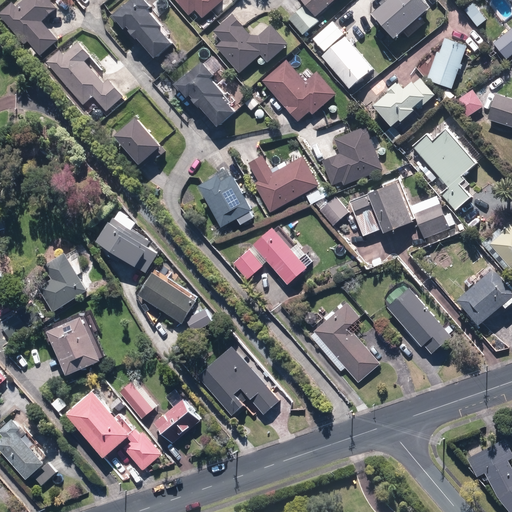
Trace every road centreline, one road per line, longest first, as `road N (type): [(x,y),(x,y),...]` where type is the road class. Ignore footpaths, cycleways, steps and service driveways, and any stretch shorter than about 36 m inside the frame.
road 1 (tertiary): [(393,422),(135,511)]
road 2 (tertiary): [(511,382),(393,422)]
